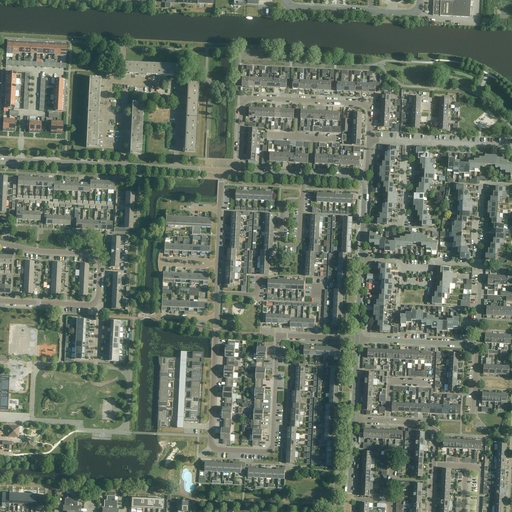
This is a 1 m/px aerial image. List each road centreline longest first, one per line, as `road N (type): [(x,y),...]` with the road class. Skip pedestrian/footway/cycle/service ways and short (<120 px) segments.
road 1 (residential): [(357,339),(279,335),(271,450),(217,449),(211,427)]
road 2 (residential): [(238,171),(247,99),(362,104),(369,140)]
road 3 (residential): [(91,304),(98,294),(94,256),(0,243)]
road 4 (unclassified): [(419,0),(413,14),(303,9),(287,0)]
road 5 (residential): [(175,168),(180,84),(126,81)]
road 6 (residential): [(362,225),(403,223),(408,141)]
road 7 (residential): [(477,345),(357,339)]
road 8 (residential): [(477,264),(410,268),(396,259),(361,258)]
